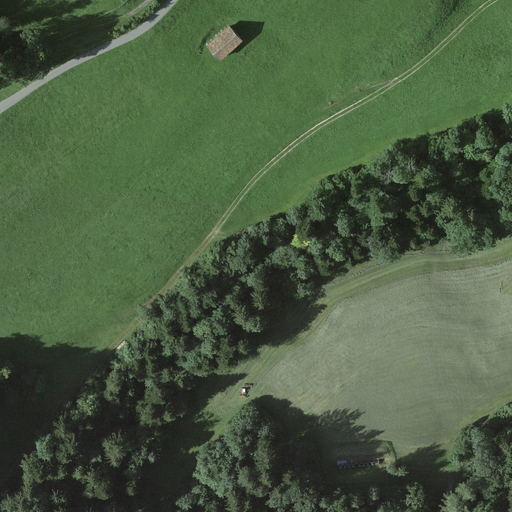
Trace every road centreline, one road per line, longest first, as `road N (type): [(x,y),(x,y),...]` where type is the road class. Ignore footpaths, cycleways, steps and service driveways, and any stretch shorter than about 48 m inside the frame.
road 1 (track): [(0,478),(101,354),(308,134),(396,85),(493,0)]
road 2 (track): [(173,0),(151,24),(0,103)]
road 3 (track): [(0,52),(80,33),(146,0)]
